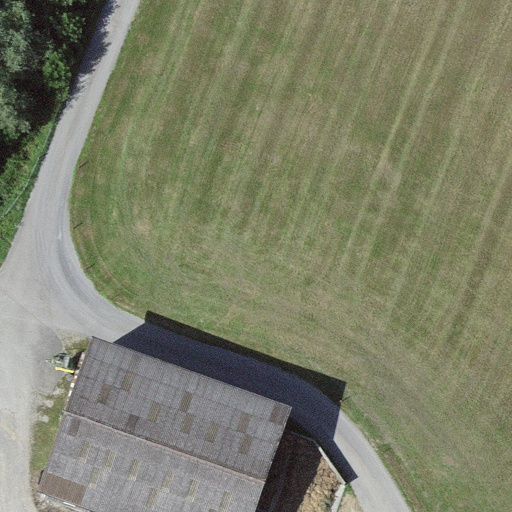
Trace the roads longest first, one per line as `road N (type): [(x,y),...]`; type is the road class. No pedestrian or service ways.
road 1 (track): [(31,293),(297,388),(384,511)]
road 2 (track): [(131,0),(62,167),(31,293),(27,348)]
road 3 (track): [(16,511),(27,348)]
